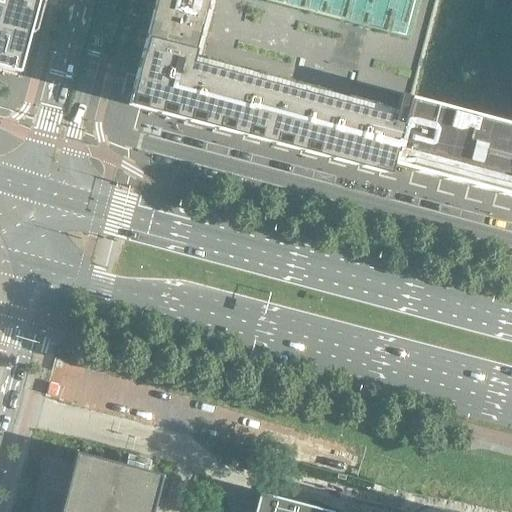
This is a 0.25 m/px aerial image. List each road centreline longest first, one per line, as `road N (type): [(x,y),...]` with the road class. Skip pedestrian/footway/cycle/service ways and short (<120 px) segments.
road 1 (secondary): [(39,271),(511,392)]
road 2 (secondary): [(511,321),(58,196)]
road 3 (residential): [(511,239),(127,136),(82,93)]
road 4 (residential): [(80,0),(29,187)]
road 5 (tertiary): [(0,423),(39,271)]
